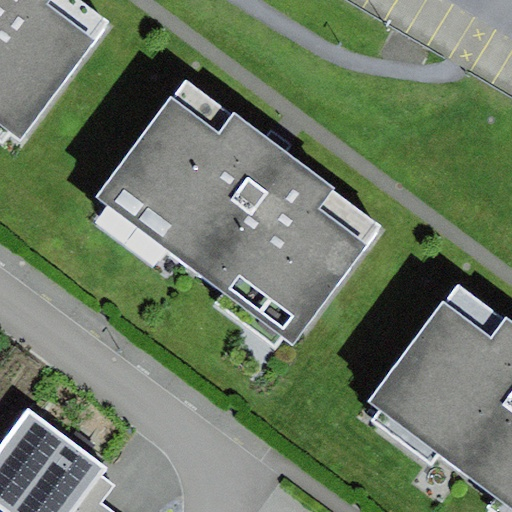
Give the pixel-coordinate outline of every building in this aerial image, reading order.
[(81,0),(0,0),(0,120),(22,136),(108,20),(81,0)] [(277,147),(186,80),(99,197),(293,340),(381,223),(277,147)] [(511,327),(456,286),(370,401),(511,505),(511,327)] [(109,467),(28,408),(0,445),(0,509),(4,511),(75,511),(102,478),(109,467)] [(114,487),(102,478),(75,511),(113,511),(102,503),(114,487)]
